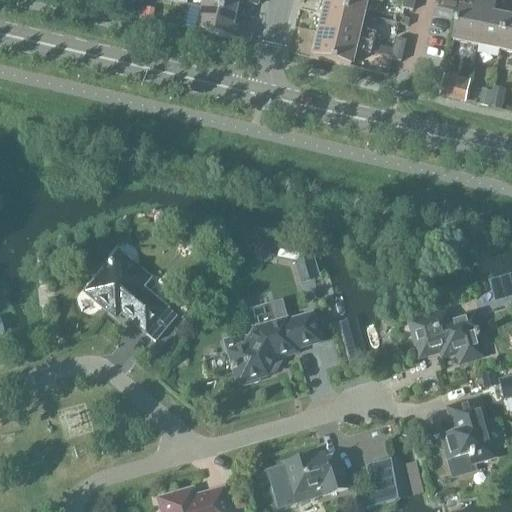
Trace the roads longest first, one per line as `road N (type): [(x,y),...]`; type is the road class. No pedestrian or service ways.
road 1 (tertiary): [(261,96),(0,36)]
road 2 (tertiary): [(511,153),(261,96)]
road 3 (residential): [(195,452),(105,369),(85,363),(0,387)]
road 4 (residential): [(195,452),(368,401)]
road 5 (residential): [(73,511),(93,482),(195,452)]
